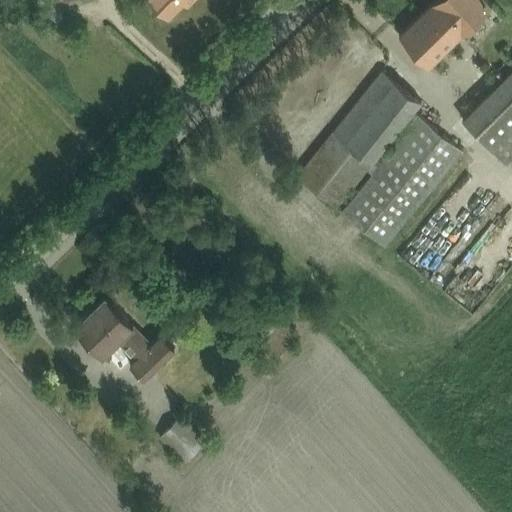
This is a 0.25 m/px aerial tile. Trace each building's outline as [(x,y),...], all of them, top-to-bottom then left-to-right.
[(427,65),(491,4),(486,0),(425,0),(394,31),(427,65)] [(136,31),(152,14),(138,1),(122,19),(136,31)] [(511,64),(456,118),(505,163),(511,155),(511,64)] [(293,174),(380,244),(455,151),(407,113),(417,101),(377,70),(293,174)] [(130,390),(166,350),(100,291),(64,331),(130,390)] [(224,444),(195,416),(175,437),(204,464),(224,444)]
